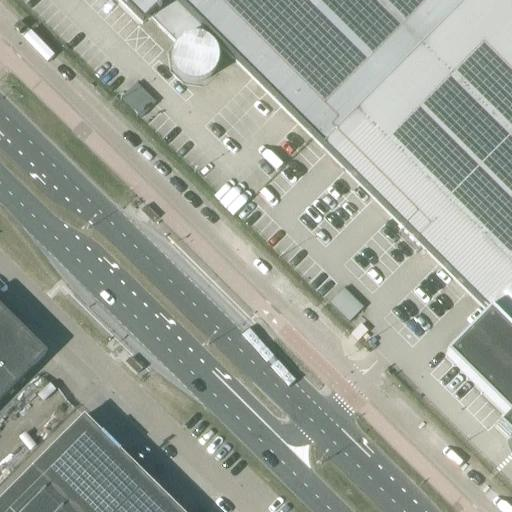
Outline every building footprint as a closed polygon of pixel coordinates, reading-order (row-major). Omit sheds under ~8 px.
[(115,0),(142,26),(149,19),(176,47),(175,49),(173,51),(172,54),(172,56),(171,59),(171,62),(171,64),(172,67),(172,70),(174,73),(175,75),(177,78),(179,79),(181,81),(184,82),(186,83),(189,84),(191,85),(194,85),(197,85),(200,84),(202,83),(205,82),(207,81),(209,79),(211,77),(213,75),(214,73),(215,70),(216,68),(217,65),(217,62),(217,60),(217,57),(216,54),(215,52),(214,50),(212,47),(210,45),(208,44),(206,42),(210,39),(322,150),(341,131),(471,0),(115,0)] [(487,315),(489,313),(492,315),(511,335),(511,0),(471,0),(341,131),(322,150),(327,156),(433,262),(487,315)] [(121,100),(140,119),(155,104),(135,85),(121,100)] [(343,290),(328,305),(348,325),(363,310),(343,290)] [(0,400),(46,355),(0,309),(0,400)] [(511,335),(492,315),(448,359),(507,418),(497,429),(511,443),(511,335)] [(48,453),(49,454),(108,511),(125,511),(150,486),(134,471),(135,470),(134,468),(133,469),(117,454),(118,453),(117,451),(116,453),(100,437),(101,436),(100,435),(99,436),(83,420),(84,419),(83,418),(81,419),(83,420),(67,436),(66,435),(65,436),(66,437),(50,453),(49,452),(48,453)] [(0,511),(108,511),(49,454),(33,470),(32,469),(31,470),(32,471),(16,487),(15,486),(14,487),(15,488),(0,503),(0,511)] [(151,485),(150,486),(125,511),(176,511),(168,505),(170,503),(168,502),(167,503),(151,488),(152,487),(151,485)]
